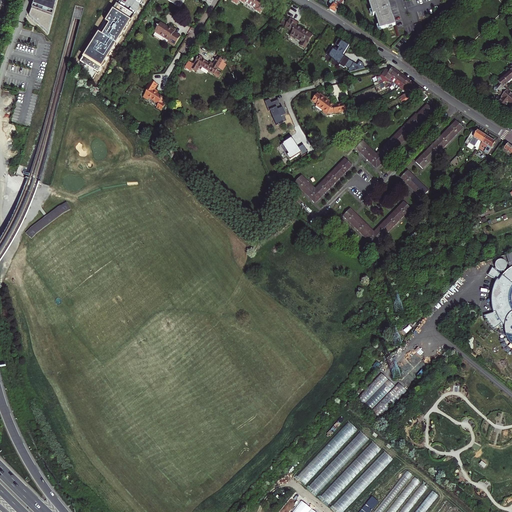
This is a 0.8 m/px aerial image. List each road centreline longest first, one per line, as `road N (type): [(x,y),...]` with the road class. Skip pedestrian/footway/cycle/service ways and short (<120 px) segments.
road 1 (tertiary): [(301,0),(458,104)]
road 2 (residential): [(345,187),(354,178),(371,193),(458,104)]
road 3 (motorway): [(64,511),(23,453),(0,395)]
